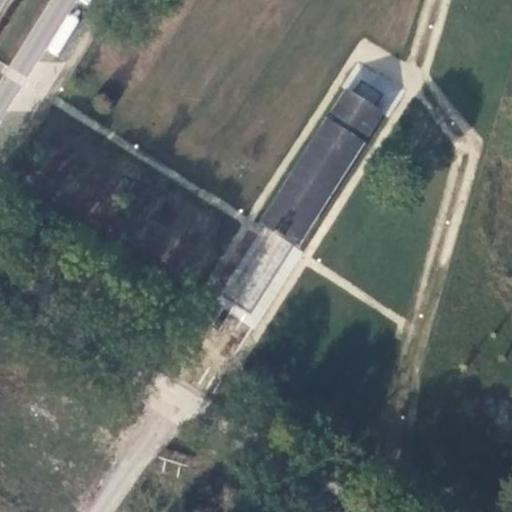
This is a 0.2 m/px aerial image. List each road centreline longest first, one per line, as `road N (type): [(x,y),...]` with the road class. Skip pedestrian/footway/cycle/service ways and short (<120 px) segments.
road 1 (residential): [(178,389),(367,511)]
road 2 (residential): [(178,389),(0,271)]
road 3 (residential): [(101,511),(178,389)]
road 4 (residential): [(0,122),(76,0)]
